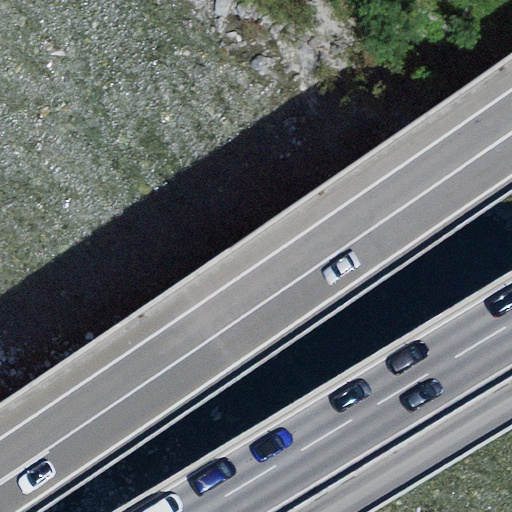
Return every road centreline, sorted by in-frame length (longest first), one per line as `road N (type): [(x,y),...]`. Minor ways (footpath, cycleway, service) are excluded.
road 1 (primary): [(194,511),(511,318)]
road 2 (trunk): [(511,107),(257,310)]
road 3 (primary): [(257,310),(0,478)]
road 4 (primary): [(511,153),(257,310)]
